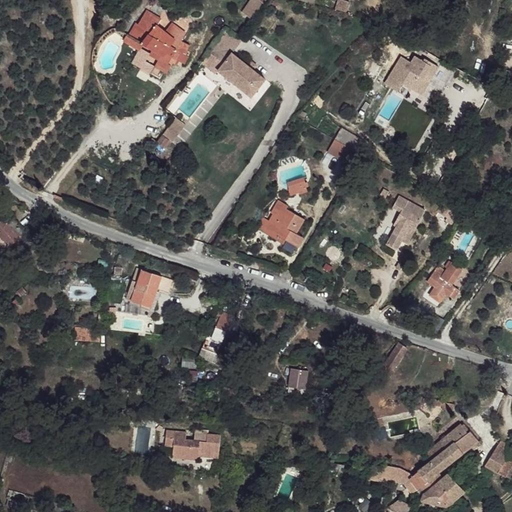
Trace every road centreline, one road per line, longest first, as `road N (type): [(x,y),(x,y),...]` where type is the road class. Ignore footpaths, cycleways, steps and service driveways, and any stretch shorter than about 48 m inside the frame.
road 1 (residential): [(8,178),(90,218),(511,374)]
road 2 (residential): [(8,178),(76,94),(78,0)]
